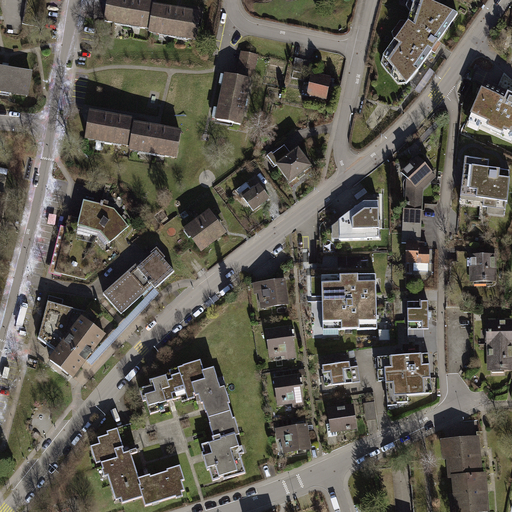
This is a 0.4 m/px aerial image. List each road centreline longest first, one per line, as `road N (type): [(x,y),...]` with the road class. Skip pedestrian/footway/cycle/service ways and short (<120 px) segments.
road 1 (residential): [(351,174),(140,348),(3,511)]
road 2 (residential): [(53,124),(0,363)]
road 3 (residential): [(503,0),(405,130),(351,174)]
road 4 (residential): [(232,0),(238,21),(253,31),(361,53)]
road 5 (residential): [(332,469),(461,400)]
road 6 (residential): [(72,0),(53,124)]
road 7 (residential): [(361,53),(341,140),(351,174)]
road 8 (residential): [(216,511),(332,469)]
